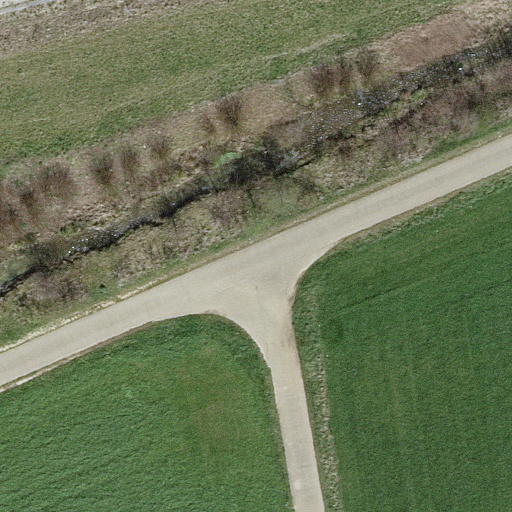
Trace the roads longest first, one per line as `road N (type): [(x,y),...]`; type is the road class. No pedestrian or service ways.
road 1 (track): [(0,369),(511,148)]
road 2 (track): [(312,511),(263,255)]
